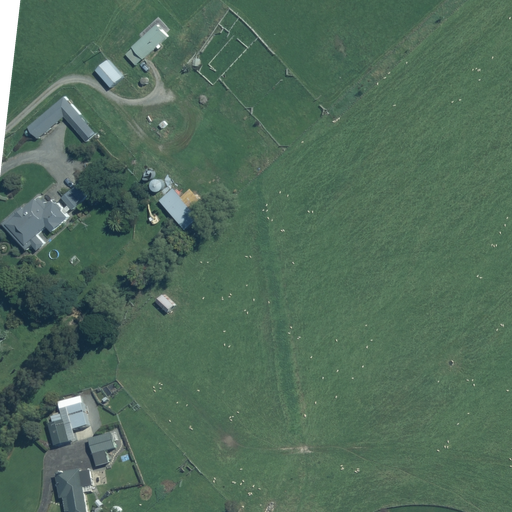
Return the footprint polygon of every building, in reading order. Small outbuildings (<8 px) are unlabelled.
[(163,47),(161,45),(169,38),(165,33),(169,30),(157,18),(137,35),(142,39),(125,54),(136,66),(144,59),(144,60),(158,48),(160,50),(163,47)] [(123,78),(108,60),(97,70),(112,88),(123,78)] [(98,133),(65,97),(29,128),(40,140),(65,118),(87,143),(98,133)] [(153,182),(152,183),(152,184),(151,184),(151,185),(151,186),(151,187),(151,188),(152,189),(152,190),(153,191),(154,191),(154,192),(155,192),(156,193),(157,193),(158,193),(159,193),(160,192),(161,192),(161,191),(162,191),(162,190),(163,190),(163,189),(164,188),(164,187),(164,186),(164,185),(163,184),(163,183),(162,182),(161,181),(160,181),(159,180),(158,180),(157,180),(156,180),(155,181),(154,181),(153,182)] [(64,210),(67,214),(73,209),(74,211),(82,204),(81,202),(92,193),(82,182),(63,197),(70,205),(64,210)] [(176,188),(161,201),(186,230),(202,217),(201,215),(209,208),(193,189),(184,196),(176,188)] [(67,214),(64,210),(57,202),(55,204),(45,192),(26,209),(23,206),(3,224),(27,251),(33,245),(39,251),(46,243),(39,236),(48,227),(54,233),(69,218),(66,214),(67,214)] [(176,306),(164,294),(157,301),(169,313),(176,306)] [(58,402),(60,411),(61,414),(48,417),(55,447),(79,441),(76,430),(89,427),(82,396),(58,402)] [(102,437),(90,440),(97,467),(109,464),(106,452),(115,450),(113,442),(117,441),(115,432),(109,434),(108,431),(101,433),(102,437)] [(86,511),(83,494),(94,492),(90,470),(80,472),(79,470),(58,474),(62,498),(63,498),(65,511),(86,511)] [(242,495),(237,489),(228,498),(234,503),(242,495)]
